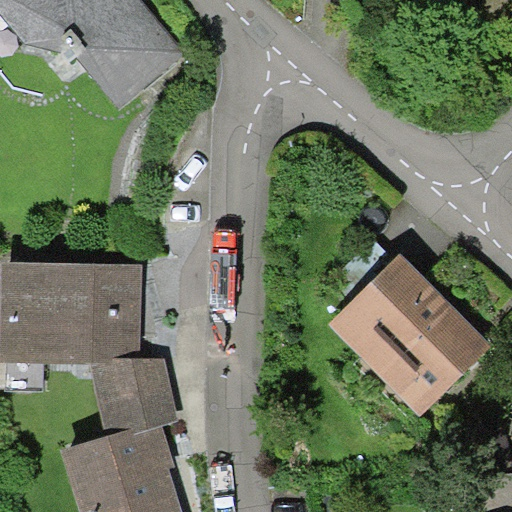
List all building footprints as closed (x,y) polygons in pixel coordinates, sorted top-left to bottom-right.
[(0,0),(0,13),(25,42),(64,52),(70,60),(77,56),(121,109),(187,55),(140,0),(0,0)] [(355,297),(394,261),(374,239),(335,276),(355,297)] [(448,300),(401,253),(394,261),(355,297),(329,324),(420,415),(492,344),(448,300)] [(2,262),(0,361),(90,363),(113,364),(113,356),(140,357),(142,288),(142,265),(2,262)] [(164,358),(140,357),(113,356),(113,364),(90,363),(107,435),(131,428),(133,434),(163,425),(179,419),(164,358)] [(107,435),(61,449),(80,511),(183,511),(170,468),(175,466),(170,447),(163,425),(133,434),(131,428),(107,435)] [(473,511),(511,511),(511,473),(474,475),(473,511)]
